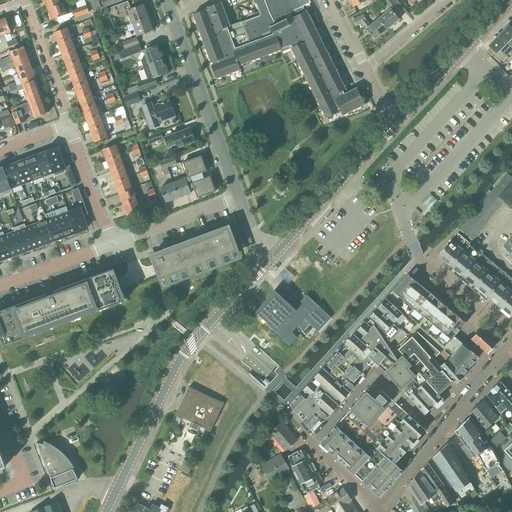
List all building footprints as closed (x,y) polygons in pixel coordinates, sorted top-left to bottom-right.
[(60,0),(44,0),(48,9),(62,4),(60,0)] [(84,0),(77,0),(78,2),(79,2),(81,7),(73,10),(75,17),(89,13),(84,0)] [(90,0),(94,11),(101,8),(98,0),(90,0)] [(311,3),(309,0),(253,0),(255,4),(256,3),(261,16),(243,22),(242,21),(231,26),(222,2),(209,7),(210,10),(207,11),(206,9),(193,14),(212,62),(214,62),(215,65),(212,66),(216,79),(241,69),(240,65),(278,51),(282,49),(291,45),(292,47),(291,47),(327,119),(339,113),(340,113),(339,110),(340,109),(343,115),(342,115),(343,116),(365,104),(357,88),(345,94),(343,91),(346,89),(307,11),(306,11),(303,6),(311,3)] [(379,18),(388,29),(400,19),(392,9),(397,5),(392,0),(384,0),(383,1),(388,6),(383,10),(385,13),(379,18)] [(131,24),(148,18),(144,5),(131,10),(128,2),(109,9),(112,16),(128,17),(131,24)] [(62,4),(48,9),(52,20),(58,18),(59,23),(71,19),(69,14),(66,15),(62,4)] [(388,29),(379,18),(371,25),(367,20),(364,15),(353,20),(356,26),(362,23),(375,40),(388,29)] [(6,19),(0,20),(0,36),(5,49),(18,44),(16,39),(7,42),(4,35),(11,32),(9,27),(15,25),(12,16),(6,18),(6,19)] [(148,18),(131,24),(134,31),(135,30),(137,36),(153,30),(148,18)] [(511,28),(510,26),(500,36),(511,48),(511,28)] [(59,44),(72,39),(68,28),(55,32),(59,44)] [(509,63),(511,60),(511,48),(500,36),(490,46),(492,48),(489,52),(488,51),(503,65),(507,61),(509,63)] [(136,37),(122,42),(125,49),(138,44),(136,37)] [(63,55),(76,50),(72,39),(59,44),(63,55)] [(139,45),(119,52),(121,59),(141,52),(139,45)] [(145,54),(141,61),(143,67),(149,65),(149,64),(163,59),(158,45),(144,51),(145,54)] [(9,65),(14,63),(28,58),(24,47),(10,52),(12,56),(0,60),(0,63),(2,68),(9,65)] [(67,66),(80,61),(76,50),(63,55),(67,66)] [(32,69),(28,58),(14,63),(18,74),(32,69)] [(149,65),(143,67),(148,80),(156,77),(168,73),(163,59),(149,64),(149,65)] [(71,76),(84,71),(80,61),(67,66),(71,76)] [(32,69),(18,74),(22,85),(36,80),(32,69)] [(75,87),(88,83),(84,71),(71,76),(75,87)] [(148,80),(138,84),(141,91),(158,85),(156,77),(148,80)] [(40,91),(36,80),(22,85),(17,87),(18,91),(24,89),(26,96),(40,91)] [(8,86),(3,88),(4,91),(9,89),(17,86),(15,82),(8,85),(8,86)] [(79,99),(92,94),(88,83),(75,87),(79,99)] [(29,102),(11,109),(13,113),(25,109),(44,102),(40,91),(26,96),(29,102)] [(83,108),(96,103),(92,94),(79,99),(83,108)] [(25,109),(13,113),(17,124),(23,122),(26,121),(24,115),(27,114),(33,112),(35,118),(48,113),(44,102),(25,109)] [(151,103),(142,107),(151,129),(160,125),(159,122),(175,116),(170,102),(153,108),(151,103)] [(87,119),(100,114),(96,103),(83,108),(87,119)] [(10,114),(0,117),(0,124),(3,123),(5,129),(14,125),(10,114)] [(91,131),(104,126),(100,114),(87,119),(91,131)] [(95,142),(108,137),(104,126),(91,131),(95,142)] [(178,148),(195,141),(190,129),(166,138),(169,147),(176,145),(178,148)] [(160,133),(147,137),(149,144),(163,139),(160,133)] [(107,160),(120,155),(117,145),(103,150),(107,160)] [(57,148),(46,152),(54,173),(55,177),(66,173),(66,170),(57,148)] [(46,152),(36,156),(43,177),(54,173),(46,152)] [(111,171),(124,166),(120,155),(107,160),(111,171)] [(36,156),(25,160),(33,181),(43,177),(36,156)] [(202,156),(183,163),(189,179),(187,180),(190,189),(194,188),(198,198),(216,191),(211,176),(205,178),(203,173),(207,171),(202,156)] [(175,157),(160,163),(164,175),(169,174),(167,168),(177,164),(175,157)] [(25,160),(14,164),(22,185),(33,181),(25,160)] [(14,164),(4,168),(12,189),(22,185),(14,164)] [(116,183),(129,178),(124,166),(111,171),(116,183)] [(0,197),(13,192),(12,189),(4,168),(0,169),(0,197)] [(71,168),(66,170),(66,173),(68,178),(74,176),(71,168)] [(491,192),(504,202),(511,209),(511,176),(507,173),(491,192)] [(119,193),(133,188),(129,178),(116,183),(119,193)] [(186,178),(173,183),(179,198),(192,193),(191,191),(190,189),(187,180),(186,178)] [(173,183),(160,187),(166,203),(179,198),(173,183)] [(123,203),(136,199),(133,188),(119,193),(123,203)] [(498,209),(504,202),(491,192),(486,198),(498,209)] [(493,215),(498,209),(486,198),(481,205),(493,215)] [(136,199),(123,203),(128,216),(141,211),(136,199)] [(488,221),(493,215),(481,205),(475,211),(488,221)] [(71,211),(68,212),(75,230),(76,233),(87,229),(86,226),(80,208),(78,208),(71,211)] [(483,227),(488,221),(475,211),(470,217),(483,227)] [(68,212),(58,216),(65,237),(76,233),(75,230),(68,212)] [(58,216),(47,220),(55,241),(56,240),(57,241),(61,240),(61,238),(65,237),(58,216)] [(478,233),(483,227),(470,217),(465,223),(478,233)] [(47,220),(36,224),(44,245),(55,241),(47,220)] [(473,240),(478,233),(465,223),(460,229),(473,240)] [(25,224),(13,228),(14,232),(22,253),(34,248),(26,227),(25,224)] [(36,224),(26,227),(34,248),(44,245),(36,224)] [(151,255),(152,256),(155,265),(157,271),(163,287),(241,258),(229,226),(151,255)] [(3,232),(0,233),(0,258),(1,260),(12,256),(4,235),(5,235),(3,232)] [(5,235),(4,235),(12,256),(14,256),(14,257),(19,256),(18,254),(22,253),(14,232),(5,235)] [(451,266),(470,243),(458,233),(438,256),(451,266)] [(511,237),(503,247),(511,254),(508,256),(511,259),(510,262),(511,263),(511,237)] [(470,243),(451,266),(463,276),(482,253),(470,243)] [(476,287),(495,264),(482,253),(463,276),(476,287)] [(488,297),(507,274),(504,271),(501,274),(497,270),(500,268),(495,264),(476,287),(488,297)] [(114,269),(0,311),(0,347),(126,300),(120,285),(114,269)] [(286,286),(295,277),(286,269),(277,277),(286,286)] [(511,293),(511,277),(507,274),(488,297),(500,307),(511,293)] [(408,275),(370,317),(394,353),(399,350),(413,336),(455,384),(455,385),(465,376),(464,374),(479,357),(454,337),(466,323),(420,284),(408,275)] [(282,296),(275,290),(256,312),(285,341),(305,319),(318,332),(331,318),(307,295),(299,303),(286,291),(282,296)] [(511,293),(500,307),(511,316),(511,293)] [(293,403),(291,404),(314,433),(365,375),(363,373),(373,361),(385,372),(424,415),(442,399),(440,397),(422,377),(414,367),(408,361),(404,356),(399,350),(394,353),(370,317),(339,351),(299,396),(295,400),(293,403)] [(489,354),(498,343),(482,328),(472,338),(489,354)] [(413,336),(399,350),(404,356),(408,361),(414,367),(422,377),(440,397),(455,384),(413,336)] [(511,413),(511,411),(511,393),(501,382),(487,395),(501,414),(507,408),(511,413)] [(189,387),(177,412),(176,415),(191,422),(189,427),(199,431),(201,427),(211,432),(224,403),(189,387)] [(426,429),(380,388),(373,397),(367,392),(320,444),(328,450),(381,497),(383,495),(404,471),(396,463),(426,429)] [(484,401),(469,414),(471,416),(477,423),(484,431),(483,433),(483,434),(485,437),(494,431),(490,426),(499,418),(491,409),(484,401)] [(471,416),(455,431),(456,432),(459,436),(461,440),(465,445),(461,448),(470,460),(478,455),(484,464),(485,468),(487,471),(490,476),(500,472),(503,470),(490,446),(490,445),(485,437),(483,434),(483,433),(476,424),(471,416)] [(285,451),(298,440),(282,422),(269,434),(285,451)] [(37,442),(55,488),(63,485),(63,487),(76,482),(76,480),(78,479),(76,474),(73,469),(70,464),(67,460),(63,456),(59,453),(55,450),(51,448),(46,446),(37,442)] [(449,443),(432,459),(452,488),(453,487),(461,500),(475,489),(471,481),(463,467),(464,466),(453,449),(449,443)] [(302,452),(301,450),(288,456),(290,458),(287,460),(303,493),(306,491),(307,494),(320,487),(319,485),(321,484),(305,451),(302,452)] [(272,480),(291,469),(281,453),(263,465),(272,480)] [(184,459),(179,469),(189,474),(194,464),(184,459)] [(428,463),(422,471),(446,507),(446,508),(448,506),(455,502),(445,487),(432,469),(428,463)] [(422,471),(409,486),(412,490),(415,495),(411,497),(413,500),(419,511),(428,511),(434,509),(435,511),(446,507),(422,471)] [(291,478),(285,481),(288,488),(294,485),(291,478)] [(344,488),(329,499),(337,511),(358,511),(350,501),(352,500),(344,488)] [(314,491),(304,496),(310,509),(320,504),(314,491)] [(61,511),(58,502),(32,511),(61,511)] [(150,509),(137,502),(131,511),(166,511),(169,508),(164,506),(162,509),(153,504),(150,509)]
